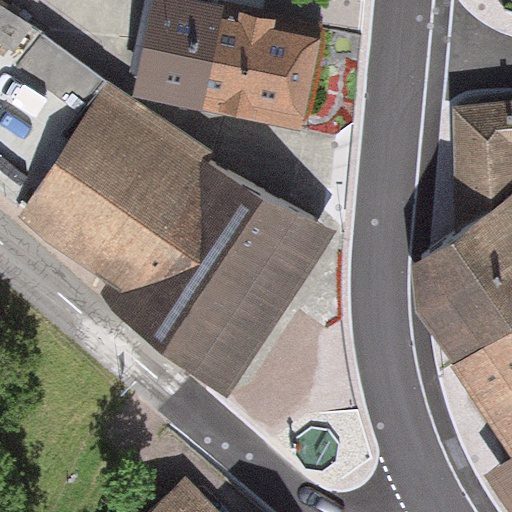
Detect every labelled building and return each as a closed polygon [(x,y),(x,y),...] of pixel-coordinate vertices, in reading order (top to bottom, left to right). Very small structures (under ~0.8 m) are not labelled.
[(0,8),(0,178),(30,204),(107,88),(37,33),(0,8)] [(144,42),(134,93),(143,92),(139,109),(206,123),(208,114),(308,135),(324,58),(273,48),(275,40),(237,32),(238,26),(166,11),(158,45),(144,42)] [(30,204),(21,218),(172,317),(152,348),(230,403),(338,239),(107,88),(30,204)] [(511,93),(452,98),(458,178),(462,228),(427,251),(433,320),(511,450),(511,459),(491,474),(511,505),(511,93)] [(240,511),(238,511),(190,463),(139,511),(261,511),(251,502),(240,511)]
